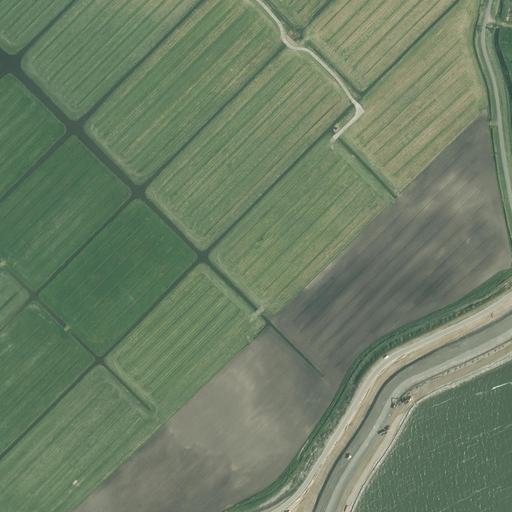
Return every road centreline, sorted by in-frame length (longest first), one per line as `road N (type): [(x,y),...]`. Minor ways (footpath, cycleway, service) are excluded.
road 1 (tertiary): [(276,511),(301,491),(378,369),(511,295)]
road 2 (unclassified): [(511,202),(483,44),(491,0)]
road 3 (track): [(332,140),(361,110),(309,50),(291,47),(256,0)]
